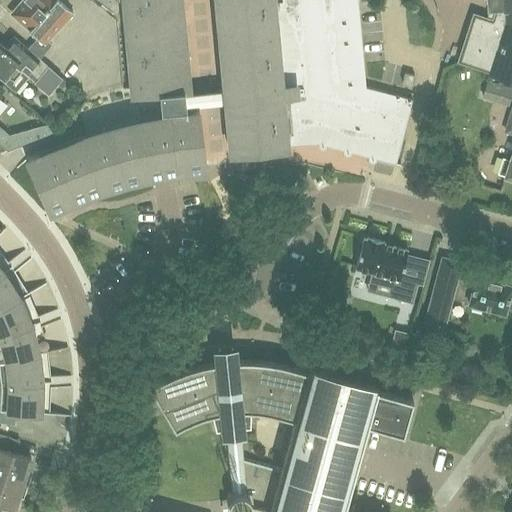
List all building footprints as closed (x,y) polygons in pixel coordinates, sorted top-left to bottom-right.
[(39,59),(52,44),(48,41),(72,14),(56,0),(22,0),(20,3),(24,6),(13,18),(37,38),(27,49),(39,59)] [(184,35),(181,6),(180,0),(89,0),(90,1),(90,0),(115,0),(129,11),(132,40),(135,68),(137,87),(131,88),(131,97),(159,94),(184,92),(189,91),(186,63),(184,35)] [(215,0),(230,154),(288,149),(287,145),(317,143),(399,164),(405,143),(400,142),(413,94),(394,89),(393,94),(365,87),(357,0),(215,0)] [(511,0),(486,0),(488,9),(489,9),(489,11),(511,9),(511,0)] [(511,9),(489,11),(487,19),(474,15),(458,61),(486,70),(485,74),(511,83),(511,9)] [(39,59),(27,49),(19,59),(4,46),(0,42),(0,78),(3,82),(16,92),(28,77),(35,83),(49,95),(62,78),(39,59)] [(411,85),(414,75),(404,73),(401,83),(411,85)] [(509,106),(511,94),(511,87),(487,80),(483,97),(509,106)] [(511,178),(511,108),(505,131),(511,133),(511,152),(510,160),(503,158),(498,174),(511,178)] [(186,112),(186,110),(185,110),(186,119),(169,121),(140,126),(111,134),(83,142),(56,153),(40,160),(37,153),(25,159),(51,212),(76,201),(95,193),(101,191),(123,184),(133,181),(151,177),(173,173),(184,171),(204,169),(199,111),(186,112)] [(0,143),(8,151),(19,146),(27,143),(41,139),(50,136),(58,133),(45,124),(11,134),(0,125),(0,143)] [(401,273),(407,253),(408,249),(384,242),(366,237),(366,238),(364,237),(363,242),(359,241),(356,255),(359,256),(355,269),(371,273),(399,281),(394,300),(412,304),(419,278),(401,273)] [(442,335),(452,297),(468,302),(467,303),(470,304),(470,308),(483,311),(484,308),(504,313),(511,285),(475,275),(475,276),(458,272),(460,263),(441,258),(423,330),(442,335)] [(0,307),(20,297),(4,272),(0,274),(0,307)] [(0,334),(31,324),(20,297),(0,307),(0,334)] [(0,359),(39,353),(31,324),(0,334),(0,359)] [(0,383),(42,382),(39,353),(0,359),(0,383)] [(377,390),(378,388),(308,369),(308,371),(290,366),(281,364),(277,363),(268,362),(264,361),(255,360),(251,360),(237,360),(234,364),(219,365),(215,362),(198,366),(186,370),(173,374),(161,380),(150,386),(175,430),(180,427),(186,424),(192,422),(198,419),(204,418),(211,416),(213,416),(217,428),(226,427),(232,511),(343,511),(368,425),(403,435),(413,400),(377,390)] [(41,413),(42,382),(0,383),(0,422),(15,424),(17,410),(41,413)] [(0,475),(27,484),(31,471),(28,471),(32,458),(8,451),(12,438),(0,434),(0,475)] [(23,498),(27,484),(0,475),(0,503),(15,508),(18,497),(23,498)]
